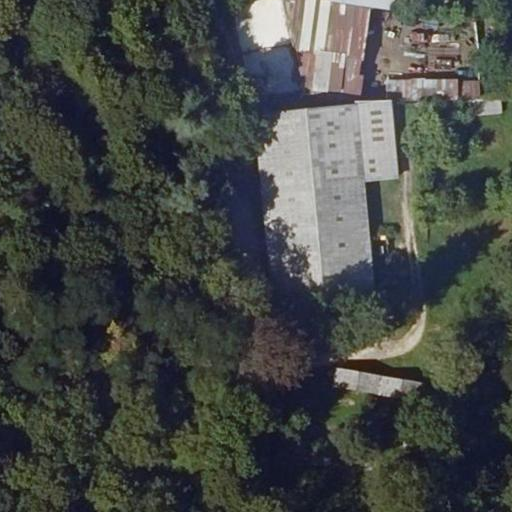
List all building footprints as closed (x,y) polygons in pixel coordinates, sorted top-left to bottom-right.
[(315,0),(283,0),(304,93),(341,105),(352,105),(368,8),(331,2),(315,0)] [(331,0),(331,2),(368,8),(392,11),(393,0),(331,0)] [(388,101),(390,101),(471,100),(480,100),(479,86),(455,86),(455,84),(388,84),(388,101)] [(480,100),(471,100),(472,115),(501,113),(500,98),(480,100)] [(395,151),(390,101),(388,101),(355,103),(355,107),(360,155),(395,151)] [(275,315),(375,305),(362,180),(397,177),(395,151),(360,155),(355,107),(256,116),(275,315)] [(336,366),(333,386),(399,397),(402,377),(336,366)]
